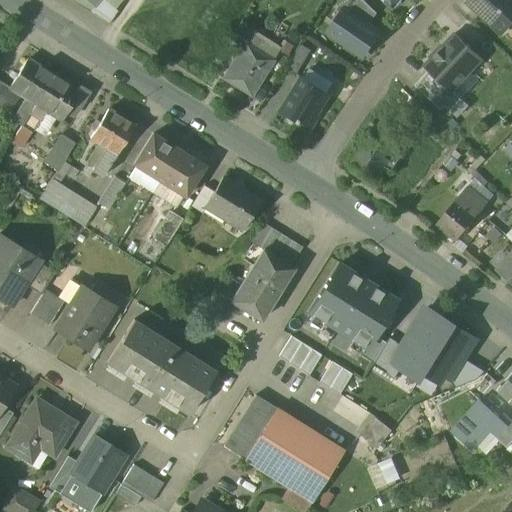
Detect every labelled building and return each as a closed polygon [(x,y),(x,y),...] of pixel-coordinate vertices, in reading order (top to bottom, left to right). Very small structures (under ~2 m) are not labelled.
[(377,14),(362,0),(357,0),(348,13),(368,27),(377,14)] [(511,0),(472,0),(469,3),(501,33),(511,21),(511,0)] [(348,13),(345,11),(330,33),(363,55),(378,34),(368,27),(348,13)] [(463,41),(456,34),(424,67),(429,71),(451,93),(452,92),(483,59),(475,53),(479,49),(466,37),(463,41)] [(272,61),(245,44),(224,78),(251,95),(272,61)] [(311,51),(301,45),(287,69),(297,75),(311,51)] [(55,76),(29,60),(9,93),(25,103),(35,109),(55,76)] [(451,93),(429,71),(415,86),(441,110),(445,106),(450,111),(461,100),(452,92),(451,93)] [(81,91),(55,76),(35,109),(43,114),(61,124),(81,91)] [(329,95),(300,77),(278,113),(295,123),(297,120),(309,128),(329,95)] [(35,109),(25,103),(14,122),(24,128),(35,109)] [(43,114),(35,109),(24,128),(32,133),(43,114)] [(137,125),(110,109),(92,138),(110,149),(97,170),(106,176),(137,125)] [(32,133),(24,128),(14,145),(22,149),(32,133)] [(397,151),(368,133),(350,163),(353,165),(352,168),(361,173),(362,171),(378,181),(387,167),(392,171),(402,156),(396,152),(397,151)] [(162,179),(182,149),(156,134),(137,164),(162,179)] [(79,145),(63,135),(40,172),(56,182),(61,173),(68,163),(79,145)] [(182,149),(162,179),(155,191),(178,206),(186,194),(189,196),(208,166),(182,149)] [(82,171),(68,163),(61,173),(75,182),(82,171)] [(120,176),(103,203),(113,209),(130,182),(120,176)] [(226,218),(244,187),(227,177),(217,193),(209,207),(226,218)] [(99,208),(56,182),(45,200),(88,228),(99,208)] [(217,193),(207,186),(195,204),(206,211),(209,207),(217,193)] [(244,187),(226,218),(245,229),(264,200),(244,187)] [(472,194),(463,204),(457,200),(435,225),(454,242),(486,206),(472,194)] [(173,210),(155,237),(169,246),(186,219),(173,210)] [(306,247),(266,222),(253,241),(266,249),(293,266),(306,247)] [(45,262),(2,235),(0,238),(0,294),(15,304),(12,308),(15,310),(29,287),(43,265),(45,262)] [(266,249),(234,300),(264,318),(295,268),(293,266),(266,249)] [(511,253),(497,270),(511,282),(511,253)] [(397,300),(339,264),(309,312),(367,348),(397,300)] [(59,275),(43,265),(29,287),(45,297),(49,292),(59,275)] [(86,288),(76,303),(75,303),(57,331),(88,351),(117,306),(86,286),(85,287),(86,288)] [(67,303),(49,292),(45,297),(34,316),(52,327),(67,303)] [(388,338),(372,364),(395,378),(400,368),(422,381),(425,374),(436,354),(426,348),(444,319),(424,306),(400,345),(388,338)] [(477,340),(444,319),(426,348),(436,354),(425,374),(441,383),(445,376),(452,379),(457,389),(478,380),(486,372),(464,359),(477,340)] [(216,372),(134,320),(106,364),(188,416),(216,372)] [(277,354),(309,374),(322,353),(291,333),(277,354)] [(330,359),(318,381),(341,392),(352,370),(330,359)] [(16,387),(0,377),(0,413),(3,409),(16,387)] [(511,377),(499,391),(511,403),(511,424),(509,428),(500,438),(508,446),(511,441),(511,377)] [(256,395),(224,446),(244,459),(276,409),(276,408),(256,395)] [(75,424),(37,400),(7,448),(26,459),(35,444),(55,456),(75,424)] [(0,434),(13,415),(3,409),(0,413),(0,434)] [(344,451),(276,409),(244,459),(312,502),(344,451)] [(509,428),(488,409),(467,432),(480,445),(492,432),(500,438),(509,428)] [(392,431),(374,417),(359,436),(378,450),(392,431)] [(125,455),(94,436),(67,479),(81,488),(84,483),(101,494),(125,455)] [(391,460),(381,464),(389,483),(399,478),(391,460)] [(163,483),(133,465),(121,484),(151,503),(163,483)] [(33,511),(39,504),(14,488),(1,509),(5,511),(33,511)] [(216,511),(200,502),(193,511),(216,511)]
